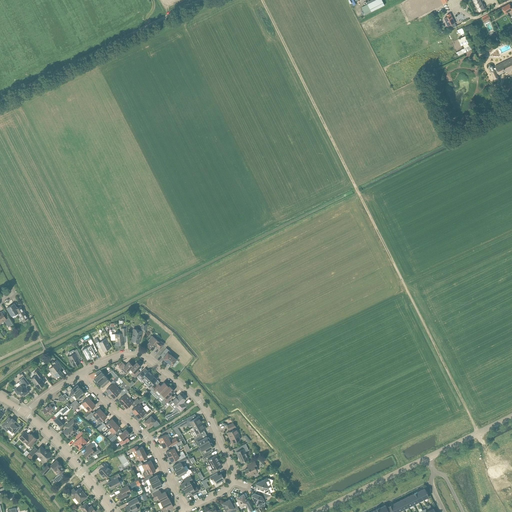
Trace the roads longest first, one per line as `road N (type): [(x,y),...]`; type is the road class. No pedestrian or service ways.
road 1 (track): [(478,433),(262,0)]
road 2 (residential): [(80,373),(124,354),(150,360),(208,414),(232,481)]
road 3 (unclassified): [(0,99),(200,0)]
road 4 (residential): [(185,509),(149,441),(80,373)]
road 5 (unclassified): [(113,511),(25,412)]
road 6 (unclassified): [(318,511),(427,457)]
